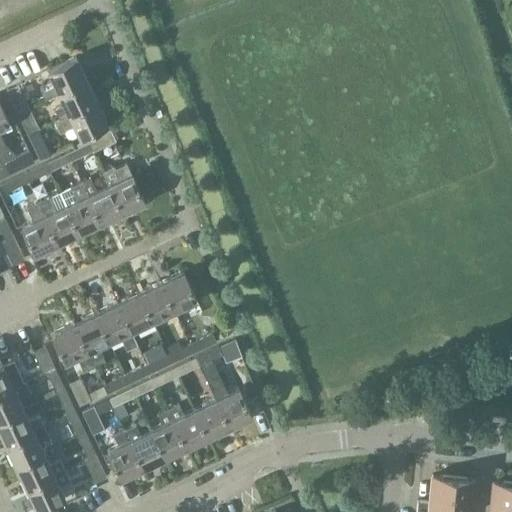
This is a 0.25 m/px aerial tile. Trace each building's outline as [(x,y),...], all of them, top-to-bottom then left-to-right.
[(44,98),(58,91),(86,77),(75,55),(48,68),(55,83),(43,88),(42,86),(39,87),(44,98)] [(58,117),(96,99),(86,77),(58,91),(64,103),(54,107),(58,117)] [(16,111),(28,105),(18,83),(6,89),(16,111)] [(96,99),(58,117),(53,119),(59,132),(74,124),(79,134),(107,121),(96,99)] [(0,144),(4,143),(0,134),(0,124),(8,121),(0,103),(0,144)] [(26,132),(39,126),(28,105),(16,111),(26,132)] [(39,126),(26,132),(39,158),(52,153),(39,126)] [(89,141),(92,149),(93,151),(116,140),(110,128),(88,138),(89,141)] [(71,160),(92,149),(89,141),(67,152),(71,160)] [(0,162),(2,166),(6,174),(7,175),(29,164),(34,161),(27,149),(0,162)] [(49,170),(71,160),(67,152),(45,162),(49,170)] [(27,180),(49,170),(45,162),(24,172),(27,180)] [(102,170),(108,182),(121,210),(143,200),(126,162),(114,168),(113,165),(102,170)] [(5,191),(27,180),(24,172),(1,183),(5,191)] [(121,210),(108,182),(95,188),(90,176),(80,180),(86,192),(99,220),(121,210)] [(99,220),(86,192),(80,180),(59,191),(64,203),(77,231),(99,220)] [(43,213),(56,241),(77,231),(64,203),(59,191),(48,196),(37,201),(43,213)] [(56,241),(43,213),(37,201),(26,206),(32,218),(20,223),(33,251),(56,241)] [(0,229),(4,238),(13,234),(3,212),(0,213),(0,229)] [(13,234),(4,238),(5,239),(1,240),(12,263),(24,257),(13,234)] [(160,280),(173,308),(195,297),(182,269),(160,280)] [(152,318),(173,308),(160,280),(138,290),(152,318)] [(130,328),(152,318),(138,290),(116,300),(130,328)] [(137,344),(130,328),(116,300),(95,310),(108,339),(118,334),(126,349),(137,344)] [(97,344),(108,339),(95,310),(72,321),(86,349),(93,365),(105,360),(97,344)] [(93,365),(86,349),(72,321),(50,332),(64,360),(75,354),(83,370),(93,365)] [(189,341),(193,350),(215,339),(211,331),(189,341)] [(171,360),(193,350),(189,341),(167,352),(171,360)] [(42,371),(45,370),(53,366),(43,343),(31,349),(42,371)] [(200,363),(210,358),(222,353),(218,344),(196,355),(200,363)] [(149,371),(171,360),(167,352),(145,362),(149,371)] [(178,374),(200,363),(196,355),(174,365),(178,374)] [(0,391),(23,381),(12,358),(0,363),(0,391)] [(200,363),(215,397),(229,425),(250,415),(237,386),(226,392),(210,358),(200,363)] [(128,381),(149,371),(145,362),(124,372),(128,381)] [(156,384),(178,374),(174,365),(152,376),(156,384)] [(55,391),(64,387),(53,366),(45,370),(55,391)] [(106,391),(128,381),(124,372),(102,383),(106,391)] [(78,404),(90,399),(79,375),(67,381),(78,404)] [(134,395),(156,384),(152,376),(130,386),(134,395)] [(0,417),(23,407),(19,398),(30,392),(25,380),(23,381),(0,391),(0,417)] [(113,405),(134,395),(130,386),(108,396),(113,405)] [(67,413),(74,409),(64,387),(55,391),(67,413)] [(97,412),(113,405),(108,396),(93,404),(97,412)] [(207,435),(229,425),(215,397),(193,407),(207,435)] [(207,435),(193,407),(182,412),(178,403),(167,408),(171,417),(185,445),(207,435)] [(104,427),(97,412),(93,404),(81,409),(92,433),(104,427)] [(0,430),(5,442),(33,429),(23,407),(0,417),(0,430)] [(185,445),(171,417),(167,408),(156,413),(160,422),(150,427),(163,456),(185,445)] [(77,434),(84,431),(74,409),(67,413),(77,434)] [(163,456),(150,427),(140,432),(135,423),(123,429),(128,438),(141,466),(163,456)] [(16,464),(44,450),(39,440),(49,436),(43,424),(33,429),(5,442),(16,464)] [(141,466),(128,438),(123,429),(113,434),(117,443),(106,448),(119,476),(141,466)] [(87,456),(95,453),(84,431),(77,434),(87,456)] [(44,450),(16,464),(26,485),(54,472),(64,467),(59,458),(50,463),(44,450)] [(83,458),(94,480),(105,474),(95,453),(87,456),(83,458)] [(64,467),(26,485),(37,507),(64,494),(59,483),(69,478),(64,467)] [(450,511),(454,476),(432,474),(430,501),(418,499),(416,511),(438,511),(439,510),(450,511)] [(471,511),(475,478),(454,476),(450,511),(471,511)] [(511,511),(511,509),(511,481),(493,480),(490,511),(511,511)]
